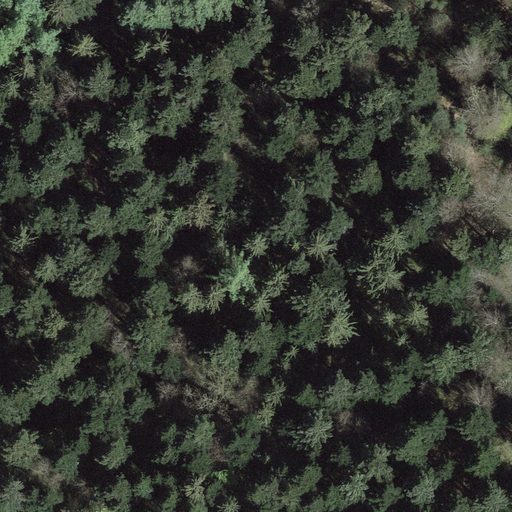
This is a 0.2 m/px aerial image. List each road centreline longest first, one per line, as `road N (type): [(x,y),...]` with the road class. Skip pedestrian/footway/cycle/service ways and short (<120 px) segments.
road 1 (track): [(511,118),(456,242),(298,385),(394,465),(466,465),(511,439)]
road 2 (track): [(0,109),(107,159),(252,320),(298,385),(247,455),(223,511)]
road 3 (track): [(246,0),(27,117)]
